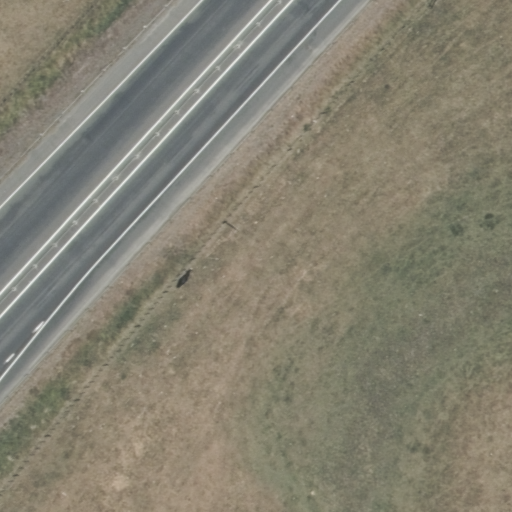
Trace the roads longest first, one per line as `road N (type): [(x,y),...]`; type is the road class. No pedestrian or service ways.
road 1 (trunk): [(315,0),(0,342)]
road 2 (trunk): [(0,254),(242,0)]
